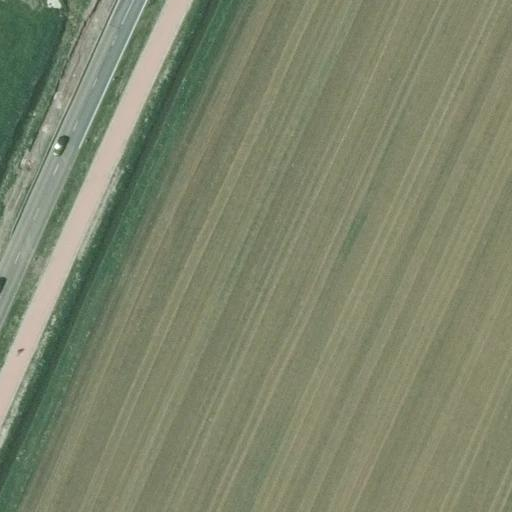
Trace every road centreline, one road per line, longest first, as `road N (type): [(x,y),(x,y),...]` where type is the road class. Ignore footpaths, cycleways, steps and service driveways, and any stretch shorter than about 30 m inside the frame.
road 1 (unclassified): [(0,394),(177,0)]
road 2 (trunk): [(0,292),(130,0)]
